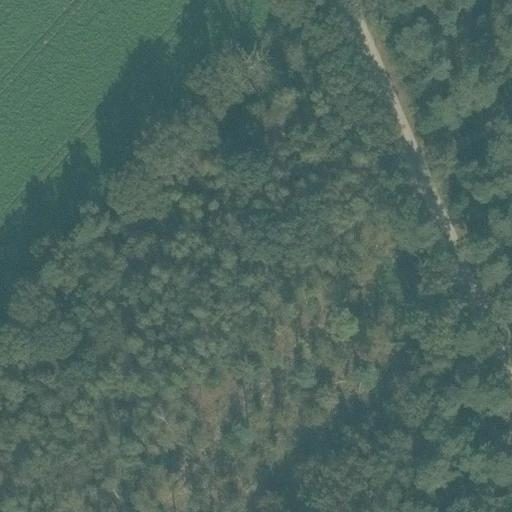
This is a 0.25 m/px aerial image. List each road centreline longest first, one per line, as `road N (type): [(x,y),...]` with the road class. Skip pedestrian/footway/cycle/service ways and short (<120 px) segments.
road 1 (unclassified): [(511,398),(340,0)]
road 2 (track): [(411,511),(469,299)]
